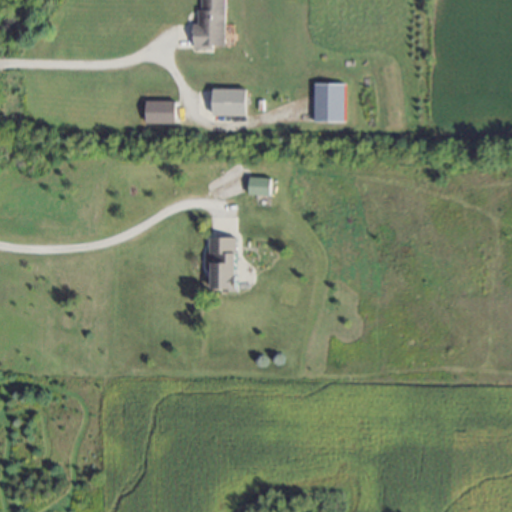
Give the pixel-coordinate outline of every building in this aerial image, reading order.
[(225,0),(200,0),(200,24),(194,24),(194,48),(225,48),(225,0)] [(314,122),(344,122),(345,85),(315,84),(314,122)] [(246,90),(213,89),(213,116),(246,116),(246,90)] [(176,102),(147,101),(146,123),(175,124),(176,102)] [(249,195),(269,196),(270,178),(249,178),(249,195)] [(237,238),(210,238),(210,254),(212,254),(212,291),(237,291),(237,238)]
